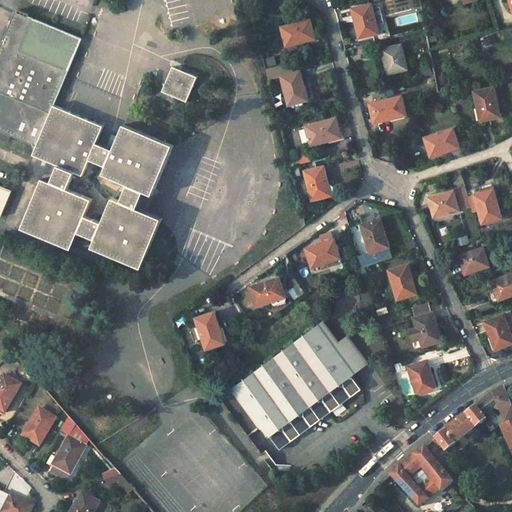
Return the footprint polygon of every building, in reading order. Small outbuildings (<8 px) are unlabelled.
[(372,2),(351,7),(360,40),(380,34),(372,2)] [(0,130),(11,135),(37,146),(54,105),(79,44),(81,39),(29,17),(30,14),(18,9),(17,12),(15,11),(0,46),(0,130)] [(314,39),(309,19),(280,27),(285,47),(314,39)] [(380,49),(387,75),(407,70),(400,45),(380,49)] [(278,69),(280,77),(297,72),(295,65),(278,69)] [(182,71),(172,67),(162,91),(174,97),(187,102),(197,78),(182,71)] [(306,101),(298,71),(297,72),(280,77),(288,106),(306,101)] [(500,117),(493,87),(474,91),(480,122),(500,117)] [(369,104),(374,123),(405,115),(401,96),(369,104)] [(95,143),(102,127),(61,108),(54,105),(37,146),(33,154),(58,165),(51,183),(43,180),(22,229),(72,250),(79,234),(96,241),(92,249),(101,253),(141,269),(162,221),(138,210),(145,193),(153,197),(174,148),(165,144),(122,126),(112,150),(95,143)] [(340,138),(334,117),(304,126),(310,146),(340,138)] [(424,138),(429,157),(458,148),(452,129),(424,138)] [(11,135),(0,130),(0,136),(9,140),(11,135)] [(300,130),(289,133),(293,146),(304,143),(300,130)] [(293,146),(289,133),(283,134),(287,148),(293,146)] [(322,166),(303,172),(311,201),(331,195),(322,166)] [(0,216),(1,217),(12,191),(0,185),(0,216)] [(467,187),(430,197),(435,216),(472,206),(467,187)] [(474,194),(483,224),(502,218),(494,189),(474,194)] [(361,225),(369,253),(389,247),(380,218),(361,225)] [(307,248),(314,267),(341,258),(335,240),(307,248)] [(483,248),(459,255),(465,274),(489,266),(483,248)] [(408,265),(388,271),(397,300),(417,293),(408,265)] [(511,273),(492,281),(499,301),(511,295),(511,273)] [(252,287),(258,306),(286,297),(279,278),(252,287)] [(415,317),(432,313),(429,304),(412,308),(415,317)] [(195,319),(207,350),(225,343),(214,312),(195,319)] [(416,350),(442,341),(433,312),(432,313),(415,317),(413,318),(416,328),(409,330),(416,350)] [(511,337),(504,316),(485,322),(495,349),(511,343),(511,337)] [(323,321),(218,400),(246,437),(257,429),(266,439),(269,436),(280,450),(361,388),(351,375),(368,363),(346,335),(339,341),(323,321)] [(428,361),(409,368),(418,396),(437,389),(428,361)] [(0,382),(0,408),(6,412),(23,384),(5,373),(0,382)] [(511,402),(505,387),(494,392),(437,438),(447,451),(486,419),(483,415),(497,404),(505,423),(500,425),(511,452),(511,402)] [(23,435),(40,445),(57,417),(40,406),(23,435)] [(69,416),(61,431),(70,436),(55,463),(57,464),(53,472),(65,479),(69,478),(89,441),(69,416)] [(440,489),(442,491),(454,481),(426,447),(391,475),(419,507),(440,489)] [(148,506),(120,474),(107,477),(112,481),(117,480),(143,511),(148,506)] [(104,511),(97,507),(104,496),(87,486),(71,511),(104,511)] [(30,511),(33,506),(4,492),(0,499),(0,511),(30,511)]
